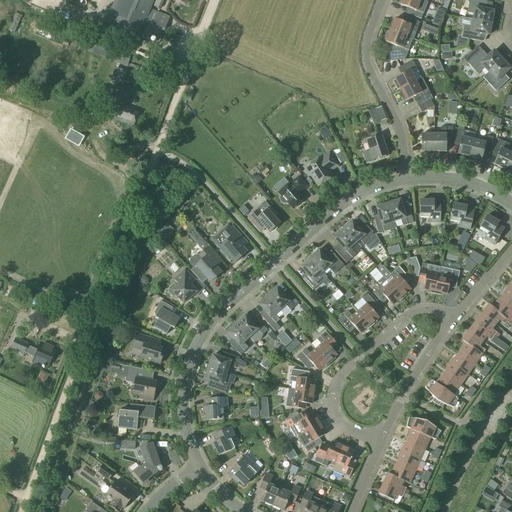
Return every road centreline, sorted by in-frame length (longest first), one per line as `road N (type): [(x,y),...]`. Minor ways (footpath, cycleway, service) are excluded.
road 1 (track): [(20,511),(214,0)]
road 2 (residential): [(406,179),(351,199),(206,328),(192,350),(182,407),(198,466)]
road 3 (residential): [(383,445),(342,419),(342,381),(415,309),(460,313)]
road 4 (residential): [(383,0),(367,47),(406,179)]
road 5 (residential): [(383,445),(460,313)]
